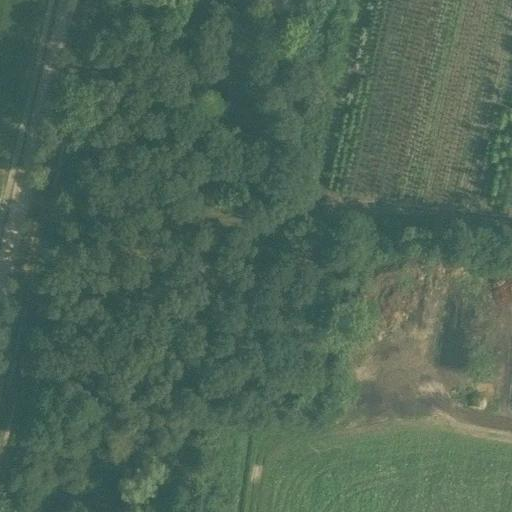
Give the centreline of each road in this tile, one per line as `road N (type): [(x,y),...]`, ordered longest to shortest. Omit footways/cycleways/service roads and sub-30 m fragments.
road 1 (track): [(511,221),(381,207),(202,228),(19,197)]
road 2 (track): [(0,282),(65,0)]
